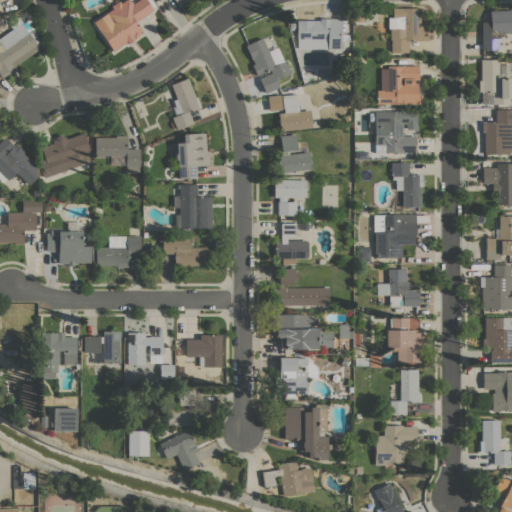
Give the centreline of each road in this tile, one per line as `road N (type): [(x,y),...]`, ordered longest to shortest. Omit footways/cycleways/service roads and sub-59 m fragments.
road 1 (residential): [(453,496),(449,0)]
road 2 (residential): [(242,430),(239,123),(222,70),(198,36)]
road 3 (residential): [(250,0),(138,80),(32,105)]
road 4 (residential): [(241,299),(56,300),(10,286)]
